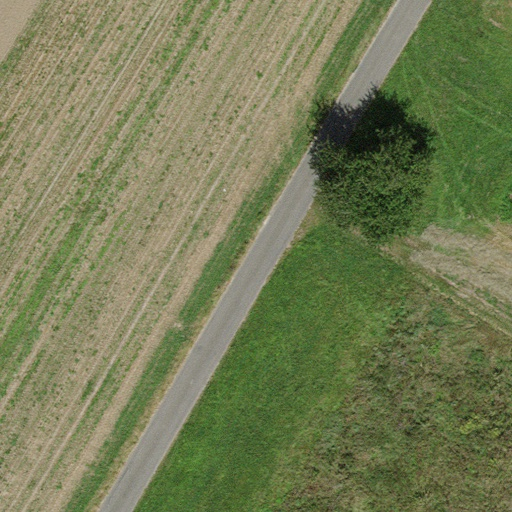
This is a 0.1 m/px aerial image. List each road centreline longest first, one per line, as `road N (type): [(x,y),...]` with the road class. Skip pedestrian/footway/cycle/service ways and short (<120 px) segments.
road 1 (unclassified): [(106,511),(410,0)]
road 2 (track): [(287,202),(511,333)]
